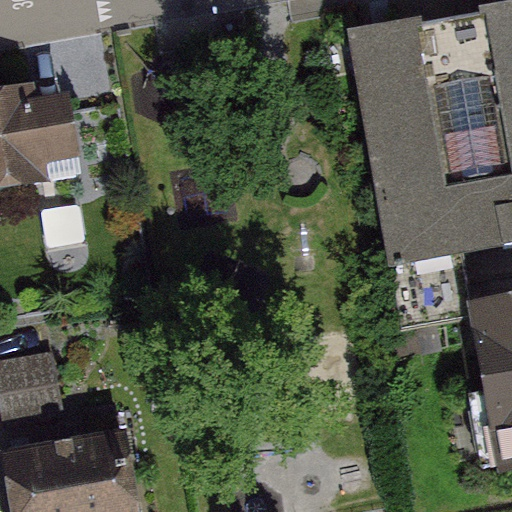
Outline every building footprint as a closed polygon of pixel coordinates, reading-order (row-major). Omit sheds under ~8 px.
[(511,243),(511,10),(355,40),(410,331),(475,321),(467,249),(511,243)] [(68,107),(0,117),(0,195),(79,184),(68,107)] [(511,329),(449,340),(473,477),(511,469),(511,329)] [(60,354),(4,362),(16,417),(71,405),(60,354)] [(140,511),(128,440),(2,463),(10,511),(140,511)]
